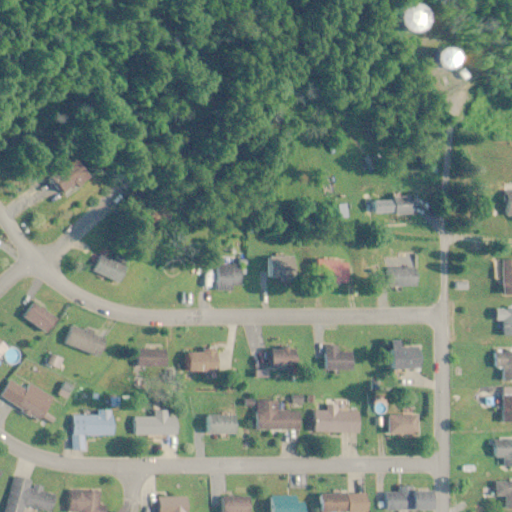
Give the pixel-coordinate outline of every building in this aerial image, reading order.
[(416,4),(413,30),(433,32),(436,7),(416,4)] [(459,68),(459,60),(448,60),(448,68),(459,68)] [(91,177),(78,159),(53,178),(65,195),(91,177)] [(373,199),(373,196),(365,196),(365,215),(413,215),(413,198),(373,199)] [(122,285),(129,268),(99,254),(92,271),(122,285)] [(265,257),(265,281),(296,281),(296,257),(265,257)] [(204,266),(204,290),(242,290),(242,266),(204,266)] [(419,268),(386,268),(386,288),(419,288),(419,268)] [(24,317),(48,334),(59,320),(35,302),(24,317)] [(511,310),(503,310),(503,337),(511,337),(511,310)] [(103,358),(110,339),(71,325),(65,345),(103,358)] [(0,361),(1,361),(0,360),(0,356),(8,348),(0,339),(0,361)] [(396,370),(421,370),(421,341),(396,341),(396,370)] [(270,349),(270,369),(298,369),(298,349),(270,349)] [(136,350),(136,368),(169,368),(169,350),(136,350)] [(219,373),(219,351),(185,351),(185,373),(219,373)] [(355,353),(325,353),(325,371),(355,371),(355,353)] [(511,381),(511,353),(494,353),(494,368),(504,368),(504,382),(511,381)] [(10,399),(19,390),(10,383),(2,392),(10,399)] [(17,407),(41,423),(52,406),(28,390),(17,407)] [(278,402),(257,402),(257,431),(300,431),(300,412),(278,412),(278,402)] [(115,435),(115,411),(97,411),(97,415),(71,416),(72,451),(85,451),(85,436),(115,435)] [(177,435),(177,417),(169,417),(169,412),(136,412),(136,435),(177,435)] [(360,412),(314,412),(314,434),(360,434),(360,412)] [(419,415),(388,415),(388,435),(419,435),(419,415)] [(204,417),(204,435),(237,435),(237,417),(204,417)] [(511,440),(500,440),(499,467),(511,467),(511,440)] [(4,511),(22,511),(23,508),(37,511),(53,511),(58,496),(43,492),(45,485),(14,477),(4,511)] [(414,487),(398,487),(398,493),(385,493),(385,511),(437,511),(437,492),(414,492),(414,487)] [(102,492),(71,491),(70,511),(107,511),(108,507),(102,506),(102,492)] [(367,511),(367,494),(318,494),(318,511),(367,511)] [(304,511),(305,504),(298,504),(298,497),(268,497),(268,511),(304,511)] [(157,498),(156,511),(187,511),(188,498),(157,498)] [(222,499),(222,511),(250,511),(251,499),(222,499)]
